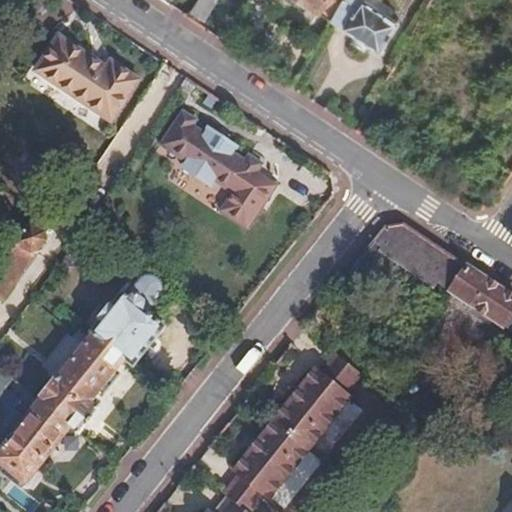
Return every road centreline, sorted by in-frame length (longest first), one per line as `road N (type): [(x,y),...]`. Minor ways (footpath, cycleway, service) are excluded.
road 1 (residential): [(120,511),(383,180)]
road 2 (residential): [(383,180),(118,0)]
road 3 (residential): [(383,180),(511,260)]
